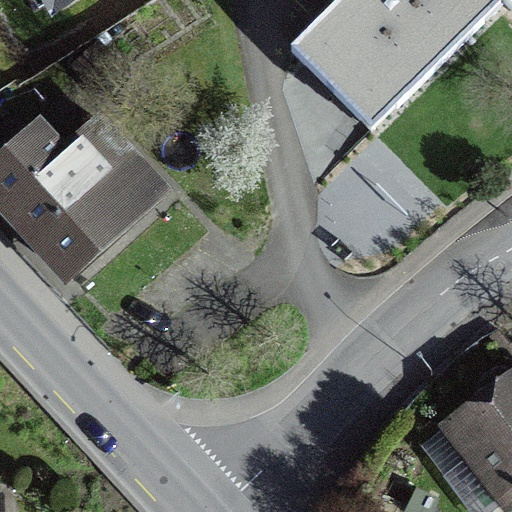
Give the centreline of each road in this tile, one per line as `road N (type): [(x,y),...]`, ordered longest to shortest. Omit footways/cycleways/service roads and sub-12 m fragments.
road 1 (residential): [(211,511),(367,367),(511,252)]
road 2 (tertiary): [(0,313),(182,511)]
